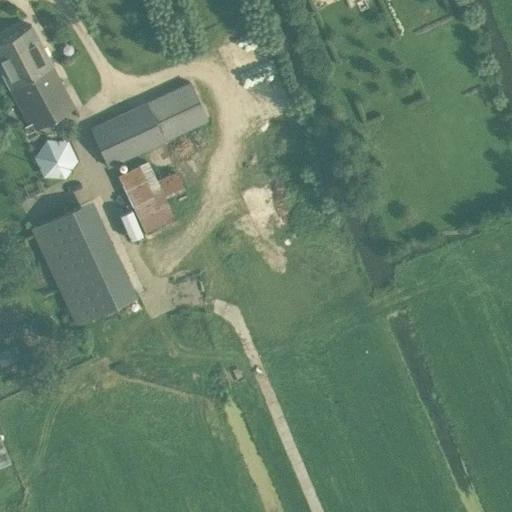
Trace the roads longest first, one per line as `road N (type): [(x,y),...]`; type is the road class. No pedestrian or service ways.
road 1 (track): [(114,95),(196,64),(231,126),(199,226),(319,511)]
road 2 (track): [(199,226),(184,259),(149,277),(85,152),(90,107),(114,95)]
